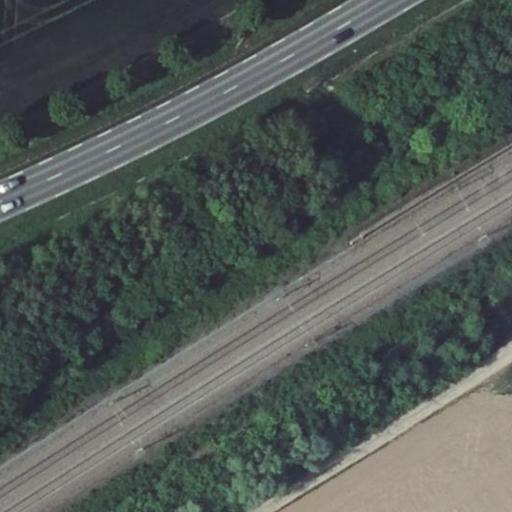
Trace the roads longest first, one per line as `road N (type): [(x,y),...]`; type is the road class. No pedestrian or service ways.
road 1 (primary): [(0,201),(227,90),(384,0)]
road 2 (unclassified): [(511,353),(246,511)]
